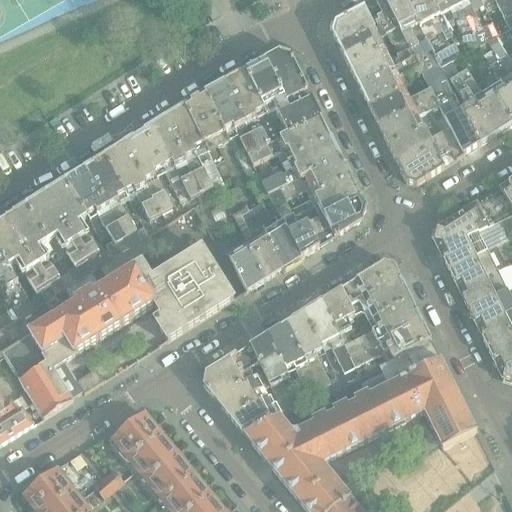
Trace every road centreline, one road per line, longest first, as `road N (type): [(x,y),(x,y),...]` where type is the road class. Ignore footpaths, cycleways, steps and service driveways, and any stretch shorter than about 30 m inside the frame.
road 1 (residential): [(0,195),(220,53),(297,15)]
road 2 (residential): [(162,377),(400,228)]
road 3 (residential): [(400,228),(297,15)]
road 4 (residential): [(497,422),(400,228)]
road 5 (residential): [(0,477),(162,377)]
road 6 (residential): [(267,511),(162,377)]
road 7 (residential): [(400,228),(511,158)]
